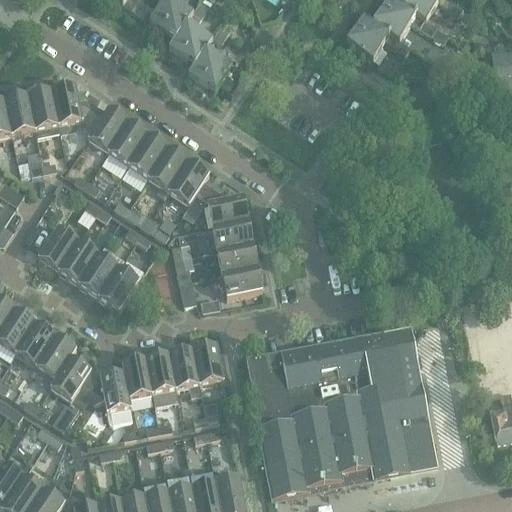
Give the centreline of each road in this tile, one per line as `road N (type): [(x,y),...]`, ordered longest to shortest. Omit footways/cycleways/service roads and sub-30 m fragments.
road 1 (residential): [(224,329),(323,313),(300,206),(0,13)]
road 2 (residential): [(0,276),(105,344),(224,329)]
